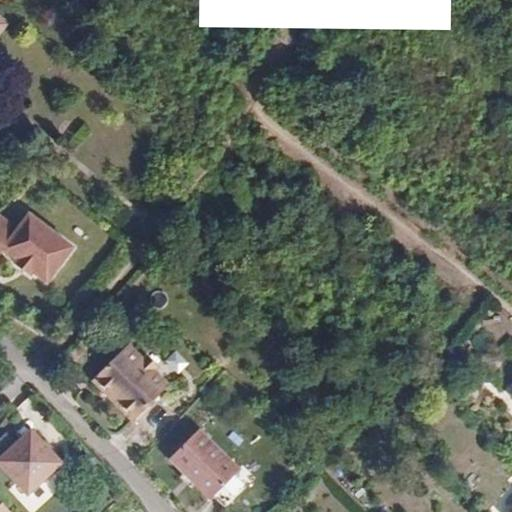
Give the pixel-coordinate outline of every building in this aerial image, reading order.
[(0,44),(14,28),(0,16),(0,44)] [(89,59),(96,50),(90,45),(83,54),(89,59)] [(40,223),(28,238),(5,219),(0,225),(0,268),(4,272),(14,259),(26,269),(24,272),(40,284),(42,282),(57,293),(84,258),(40,223)] [(493,299),(478,318),(510,345),(511,342),(511,309),(495,295),(493,299)] [(93,372),(132,412),(169,378),(154,363),(142,350),(130,339),(93,372)] [(142,350),(154,363),(160,357),(147,345),(142,350)] [(41,499),(77,467),(45,433),(10,464),(41,499)] [(251,475),(212,435),(181,463),(221,504),(224,501),(234,511),(237,511),(268,484),(255,471),(251,475)] [(0,511),(21,511),(2,491),(0,492),(0,511)]
